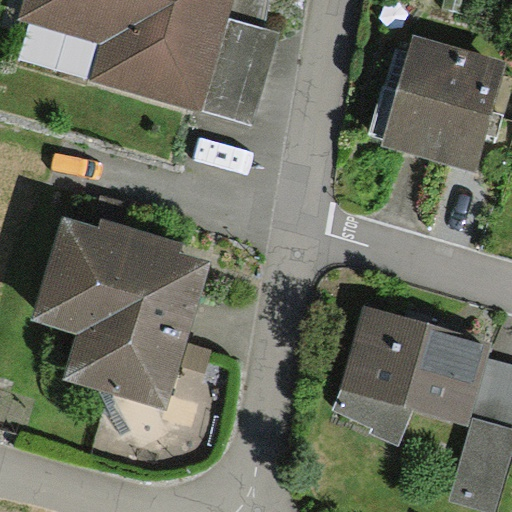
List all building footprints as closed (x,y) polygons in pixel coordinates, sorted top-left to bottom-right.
[(29,0),(24,23),(97,43),(88,80),(254,124),(278,35),(263,31),(271,0),(29,0)] [(398,49),(374,131),(388,135),(386,142),(477,168),(506,66),(417,40),(413,53),(398,49)] [(99,230),(60,219),(30,319),(81,334),(68,375),(166,405),(209,264),(178,254),(181,244),(102,220),(99,230)] [(493,344),(365,308),(343,389),(335,409),(373,428),(370,433),(399,445),(416,411),(473,426),(474,419),(489,360),(493,344)] [(511,366),(489,360),(474,419),(511,428),(511,366)] [(496,511),(511,458),(511,428),(474,419),(473,426),(450,500),(490,511),(496,511)]
